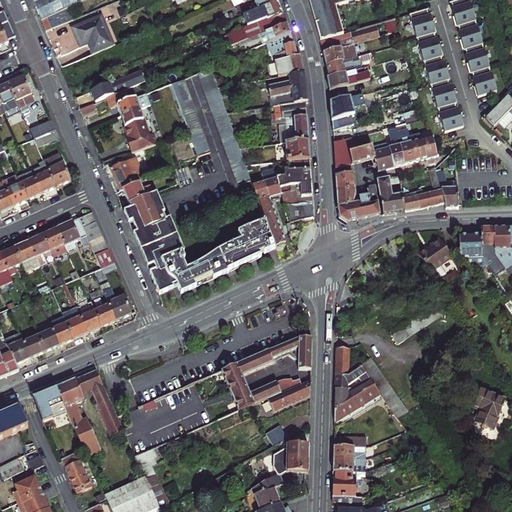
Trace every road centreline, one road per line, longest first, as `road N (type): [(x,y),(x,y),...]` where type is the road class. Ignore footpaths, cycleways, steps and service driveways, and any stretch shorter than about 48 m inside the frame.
road 1 (tertiary): [(327,257),(320,511)]
road 2 (secondary): [(327,257),(411,221),(511,217)]
road 3 (secondary): [(155,334),(327,257)]
road 4 (tertiary): [(294,0),(316,71),(325,175)]
road 5 (residential): [(155,334),(94,191)]
road 6 (residential): [(94,191),(33,52)]
road 7 (secondary): [(20,390),(155,334)]
road 8 (residential): [(20,390),(74,511)]
